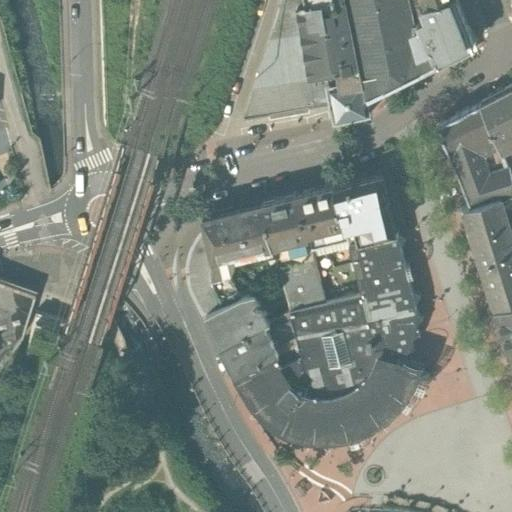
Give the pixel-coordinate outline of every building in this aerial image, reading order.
[(333,0),(336,10),(361,130),(434,94),(416,58),(427,53),(420,38),(419,33),(411,36),(411,37),(403,40),(397,12),(394,0),(333,0)] [(394,0),(397,12),(414,6),(430,0),(394,0)] [(440,0),(430,0),(414,6),(419,19),(444,10),(440,0)] [(511,0),(499,0),(509,27),(511,33),(511,0)] [(361,130),(336,10),(295,17),(299,39),(290,41),(308,140),(324,137),(328,155),(365,147),(361,130)] [(444,10),(419,19),(425,36),(450,27),(444,10)] [(295,17),(278,20),(237,152),(308,140),(290,41),(299,39),(295,17)] [(427,53),(416,58),(434,94),(468,78),(450,27),(425,36),(420,38),(427,53)] [(511,117),(476,135),(505,196),(504,197),(511,220),(511,117)] [(476,135),(433,157),(464,230),(475,227),(477,233),(511,222),(511,220),(504,197),(505,196),(476,135)] [(391,261),(376,204),(330,216),(343,271),(343,273),(391,261)] [(305,281),(343,271),(330,216),(291,225),(302,267),(305,281)] [(511,222),(477,233),(459,239),(483,316),(511,306),(511,222)] [(302,267),(291,225),(256,234),(266,276),(302,267)] [(228,289),(231,288),(230,285),(264,277),(266,276),(256,234),(196,249),(200,265),(198,267),(194,272),(191,277),(188,282),(187,287),(186,291),(185,296),(184,301),(184,306),(185,312),(185,316),(187,320),(189,324),(200,345),(232,329),(222,311),(221,307),(221,303),(221,299),(223,295),(225,292),(228,289)] [(293,375),(295,384),(268,397),(264,389),(231,406),(242,428),(250,439),(266,452),(282,462),(303,467),(322,468),(342,465),(360,459),(380,446),(392,433),(403,417),(411,398),(395,393),(399,386),(410,359),(411,353),(410,338),(391,261),(343,273),(345,279),(357,324),(319,333),(284,342),(293,375)] [(302,267),(266,276),(270,291),(277,316),(282,333),(284,342),(319,333),(307,288),(305,281),(302,267)] [(343,271),(305,281),(307,288),(345,279),(343,273),(343,271)] [(221,307),(222,311),(229,292),(265,283),(264,277),(230,285),(231,288),(228,289),(225,292),(223,295),(221,299),(221,303),(221,307)] [(511,306),(483,316),(487,328),(490,337),(511,330),(511,306)] [(277,316),(232,329),(200,345),(216,377),(258,355),(264,352),(259,344),(282,333),(277,316)] [(511,330),(490,337),(503,379),(511,376),(511,330)] [(264,352),(258,355),(273,384),(289,376),(293,375),(284,342),(264,352)] [(273,384),(258,355),(216,377),(231,406),(264,389),(273,384)] [(511,376),(503,379),(511,405),(511,376)]
